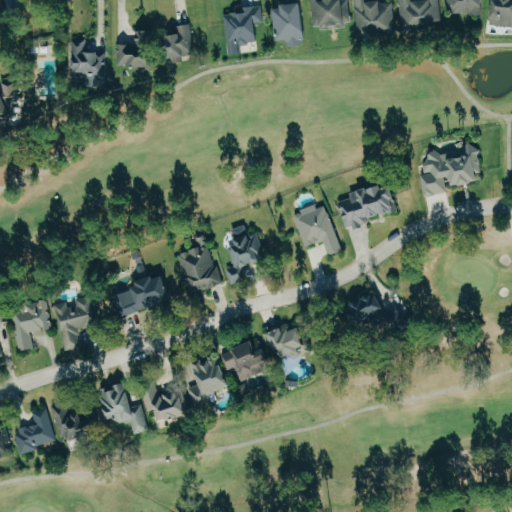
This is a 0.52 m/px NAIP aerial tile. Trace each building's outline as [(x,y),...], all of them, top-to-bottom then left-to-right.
[(0,0),(0,16),(8,15),(6,0),(0,0)] [(289,46),(307,45),(303,0),(281,0),(282,8),(276,8),(278,41),(289,40),(289,46)] [(314,0),(313,0),(316,29),(353,25),(350,0),(314,0)] [(356,0),(360,37),(398,34),(395,1),(377,3),(377,0),(356,0)] [(401,0),(403,30),(435,28),(434,22),(443,21),(441,0),(401,0)] [(484,0),(448,0),(449,13),(471,13),(471,15),(485,15),(484,0)] [(511,26),(511,0),(493,0),(492,25),(511,26)] [(226,15),(231,54),(249,52),(248,42),(260,40),(257,23),(265,22),(263,5),(235,8),(236,13),(226,15)] [(169,36),(171,62),(186,61),(186,52),(194,51),(192,24),(178,25),(179,36),(169,36)] [(140,43),(118,46),(121,67),(137,65),(139,81),(146,80),(145,75),(158,74),(152,30),(138,32),(140,43)] [(74,77),(109,76),(108,52),(87,52),(87,41),(74,42),(74,77)] [(16,77),(3,81),(7,95),(0,96),(0,129),(18,124),(11,101),(22,98),(16,77)] [(427,197),(450,192),(447,179),(453,177),(455,187),(485,181),(477,145),(433,154),(434,160),(425,162),(427,173),(423,174),(427,197)] [(341,201),(349,230),(367,226),(365,220),(400,212),(393,184),(353,194),(354,198),(341,201)] [(307,247),(326,241),(331,256),(344,251),(328,205),(297,216),(307,247)] [(236,265),(228,268),(234,284),(250,278),(246,267),(269,259),(258,231),(228,243),(236,265)] [(211,245),(181,254),(192,294),(224,285),(211,245)] [(121,318),(173,301),(165,276),(113,294),(121,318)] [(56,304),(67,349),(84,345),(80,329),(101,324),(95,301),(71,307),(69,301),(56,304)] [(14,311),(22,352),(37,349),(34,333),(55,329),(50,304),(14,311)] [(0,366),(7,364),(0,340),(0,331),(8,329),(2,308),(0,308),(0,366)] [(272,335),(282,362),(303,354),(301,349),(309,347),(300,324),(272,335)] [(230,370),(238,367),(243,380),(273,370),(262,340),(224,353),(230,370)] [(233,383),(217,354),(194,366),(203,383),(195,388),(201,400),(233,383)] [(135,408),(128,383),(105,390),(114,420),(120,418),(122,425),(133,421),(137,434),(151,430),(144,405),(135,408)] [(160,421),(192,419),(190,390),(158,392),(160,421)] [(92,407),(71,411),(69,403),(55,405),(61,441),(96,436),(92,407)] [(59,442),(49,408),(34,412),(37,424),(16,430),(23,453),(59,442)] [(11,429),(0,430),(0,458),(7,458),(6,453),(13,452),(11,429)]
